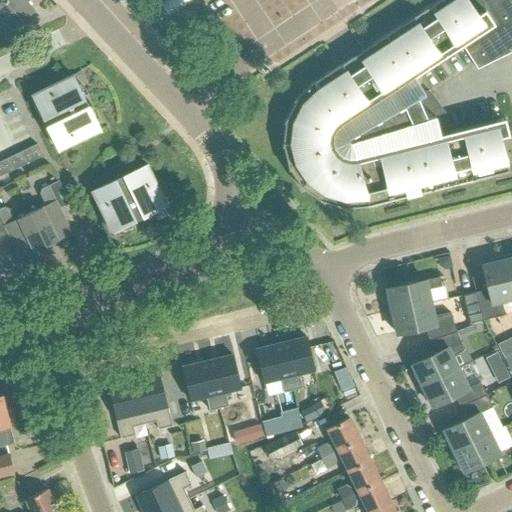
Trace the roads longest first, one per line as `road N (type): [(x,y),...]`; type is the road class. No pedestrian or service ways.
road 1 (residential): [(51,373),(335,298)]
road 2 (primary): [(224,211),(225,179),(212,144),(95,14)]
road 3 (residential): [(440,511),(335,298)]
road 4 (primary): [(33,321),(177,273),(209,245),(224,211)]
road 5 (residential): [(323,274),(362,252),(511,214)]
road 6 (residential): [(102,511),(51,373)]
road 7 (residential): [(323,274),(285,235),(224,211)]
